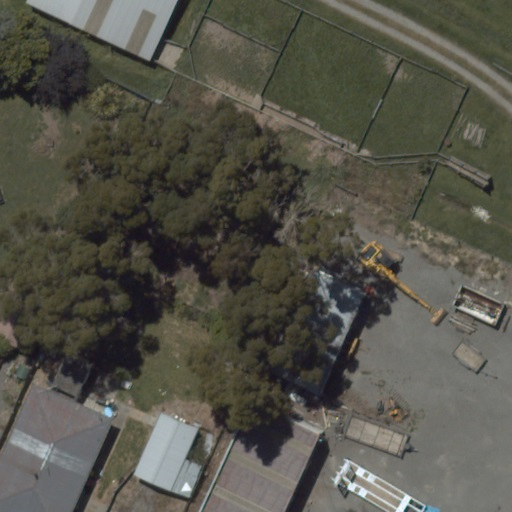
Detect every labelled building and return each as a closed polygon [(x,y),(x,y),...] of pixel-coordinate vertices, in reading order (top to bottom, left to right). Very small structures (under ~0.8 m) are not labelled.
[(151,55),(172,0),(24,0),(23,3),(151,55)] [(77,278),(23,254),(0,304),(0,347),(38,365),(77,278)] [(342,404),(375,290),(304,269),(270,383),(342,404)] [(80,511),(133,404),(46,362),(0,458),(0,511),(80,511)] [(228,511),(274,412),(208,382),(147,511),(228,511)]
